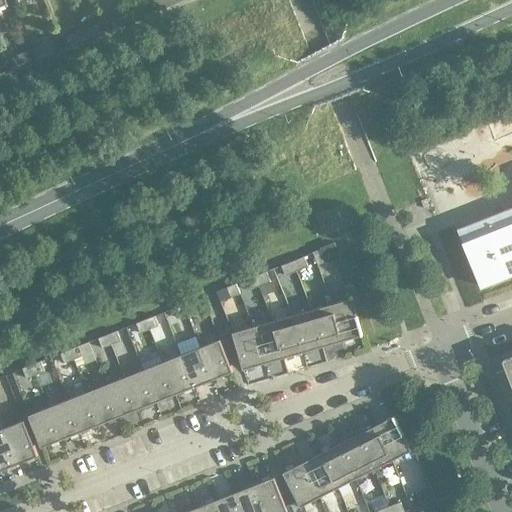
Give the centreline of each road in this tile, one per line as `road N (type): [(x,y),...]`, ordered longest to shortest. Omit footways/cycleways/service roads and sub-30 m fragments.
road 1 (residential): [(20,511),(441,342)]
road 2 (secondary): [(0,227),(255,110)]
road 3 (secondary): [(255,110),(357,77),(511,9)]
road 4 (secondary): [(455,0),(346,50),(255,110)]
road 5 (residential): [(507,511),(441,342)]
